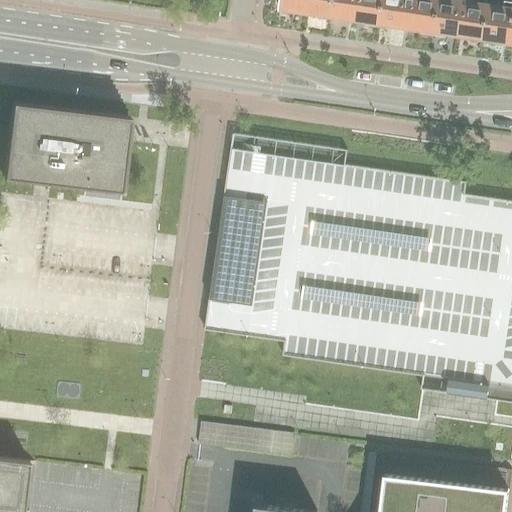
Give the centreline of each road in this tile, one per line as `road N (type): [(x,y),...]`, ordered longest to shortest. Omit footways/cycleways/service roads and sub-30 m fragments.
road 1 (unclassified): [(162,511),(220,82)]
road 2 (secondary): [(232,52),(0,27)]
road 3 (secondary): [(0,44),(220,82)]
road 4 (secondary): [(220,82),(352,95)]
road 5 (secondary): [(352,95),(279,61),(232,52)]
